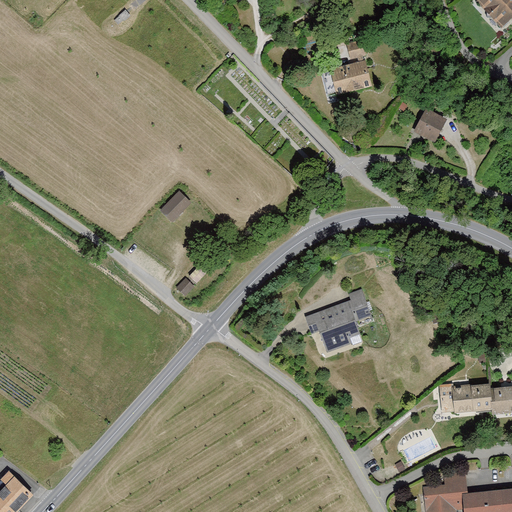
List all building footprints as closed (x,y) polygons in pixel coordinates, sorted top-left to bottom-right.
[(511,0),(475,0),(474,1),(498,25),(511,10),(511,0)] [(360,39),(344,42),(348,58),(363,55),(360,39)] [(369,85),(363,58),(329,66),(335,92),(369,85)] [(444,119),(422,108),(410,132),(432,142),(444,119)] [(181,191),(161,211),(173,222),(192,203),(192,202),(181,191)] [(190,276),(197,283),(206,274),(198,267),(190,276)] [(176,288),(185,297),(186,296),(195,287),(186,279),(176,288)] [(347,299),(302,313),(309,333),(320,330),(327,352),(360,341),(355,325),(374,319),(363,284),(344,289),(347,299)] [(488,382),(469,383),(470,410),(490,409),(488,385),(488,382)] [(511,382),(488,385),(490,409),(491,413),(511,410),(511,382)] [(469,383),(451,384),(453,411),(470,410),(469,383)] [(451,384),(437,385),(439,413),(453,411),(451,384)] [(6,484),(0,490),(0,509),(3,511),(17,511),(33,494),(9,473),(2,481),(6,484)] [(463,473),(443,475),(444,484),(422,486),(425,511),(511,511),(511,488),(465,493),(463,473)]
